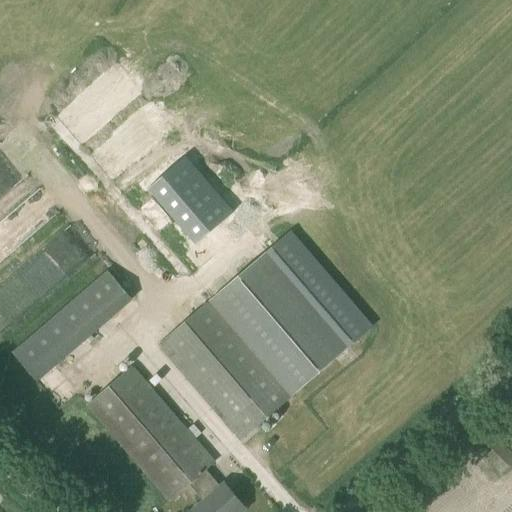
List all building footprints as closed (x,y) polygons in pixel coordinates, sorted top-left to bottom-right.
[(0,147),(0,199),(29,177),(4,144),(0,147)] [(149,189),(196,245),(233,213),(186,158),(149,189)] [(0,275),(29,252),(22,244),(65,209),(47,188),(0,226),(0,275)] [(49,269),(94,253),(85,227),(40,243),(49,269)] [(267,253),(212,300),(293,395),(348,348),(267,253)] [(37,382),(132,299),(108,271),(13,354),(37,382)] [(241,439),(293,395),(212,300),(160,345),(241,439)] [(189,484),(206,470),(214,463),(132,367),(88,405),(170,501),(189,484)] [(511,464),(511,454),(500,442),(485,457),(503,474),(511,464)] [(220,487),(206,470),(189,484),(203,501),(191,511),(241,511),(246,509),(224,483),(220,487)]
